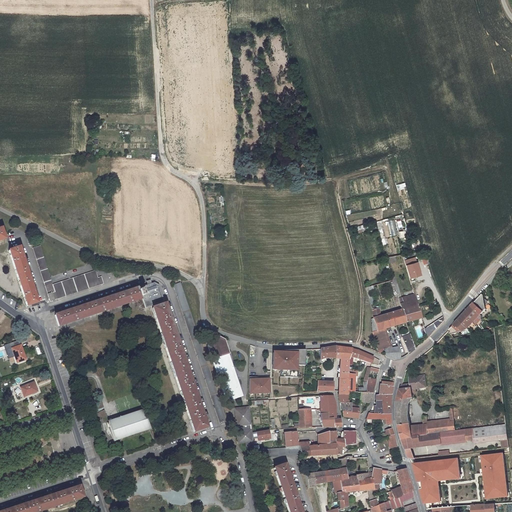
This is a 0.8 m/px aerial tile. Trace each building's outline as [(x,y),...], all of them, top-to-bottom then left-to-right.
[(230,149),(229,132),(216,132),(217,141),(218,141),(218,147),(224,146),(224,150),(230,149)] [(218,176),(233,175),(232,159),(217,160),(218,176)] [(388,221),(392,236),(397,234),(395,227),(400,226),(399,222),(394,223),(393,219),(388,221)] [(103,283),(101,277),(97,278),(95,271),(53,285),(40,246),(33,248),(50,301),(103,283)] [(9,251),(27,306),(37,303),(19,248),(9,251)] [(403,260),(409,278),(421,274),(415,256),(403,260)] [(140,290),(138,291),(140,297),(142,296),(144,303),(149,301),(162,296),(159,285),(154,283),(139,288),(140,290)] [(180,283),(173,285),(175,292),(182,289),(180,283)] [(138,291),(137,288),(55,315),(58,326),(141,299),(140,298),(140,297),(138,291)] [(175,292),(220,422),(227,420),(182,289),(175,292)] [(414,294),(398,298),(402,310),(418,306),(414,294)] [(468,312),(454,325),(461,337),(481,315),(486,310),(483,294),(472,307),(469,311),(468,312)] [(144,303),(146,308),(164,302),(162,296),(149,301),(144,303)] [(153,308),(195,431),(206,427),(165,304),(153,308)] [(421,317),(418,306),(402,310),(406,322),(421,317)] [(378,331),(383,329),(406,322),(402,310),(381,316),(379,309),(372,310),(378,331)] [(431,331),(444,318),(443,317),(445,314),(441,309),(425,325),(431,331)] [(454,325),(449,331),(454,339),(461,337),(454,325)] [(389,348),(383,329),(378,331),(383,349),(389,348)] [(414,349),(411,339),(410,336),(409,333),(403,334),(402,336),(403,338),(402,339),(408,354),(414,349)] [(212,360),(226,401),(243,396),(229,354),(225,341),(213,335),(207,345),(212,360)] [(20,345),(11,348),(16,363),(25,359),(20,345)] [(326,358),(333,358),(340,359),(349,360),(350,357),(352,349),(350,349),(346,348),(341,347),(335,347),(336,346),(320,349),(320,360),(326,358)] [(386,357),(393,360),(394,360),(395,360),(397,359),(398,359),(400,359),(397,347),(389,348),(383,349),(386,357)] [(294,351),(271,351),(271,369),(280,369),(279,377),(297,377),(297,365),(304,365),(305,350),(294,349),(294,351)] [(357,351),(355,350),(352,349),(350,357),(353,357),(358,359),(372,363),(374,358),(368,355),(361,352),(359,351),(357,351)] [(348,380),(348,375),(348,370),(349,360),(340,359),(339,380),(348,380)] [(348,380),(348,393),(354,393),(354,382),(355,383),(357,382),(357,375),(354,375),(348,375),(348,380)] [(455,421),(451,422),(428,425),(427,416),(423,416),(424,425),(411,427),(409,416),(409,407),(413,398),(412,393),(416,393),(415,388),(420,387),(420,388),(427,387),(424,375),(409,378),(410,384),(402,385),(397,402),(398,418),(403,437),(456,431),(455,421)] [(268,378),(249,378),(249,393),(268,393),(268,378)] [(348,395),(348,393),(348,380),(339,380),(339,391),(338,394),(348,395)] [(367,384),(366,393),(367,393),(373,393),(376,382),(367,381),(367,384)] [(37,391),(33,382),(20,388),(24,396),(37,391)] [(333,392),(333,382),(317,382),(317,392),(333,392)] [(381,385),(380,385),(379,395),(376,395),(376,401),(382,401),(385,401),(387,394),(392,395),(393,387),(391,387),(386,387),(386,386),(381,385)] [(494,390),(497,418),(505,417),(502,389),(494,390)] [(347,403),(348,398),(348,395),(338,394),(338,395),(343,417),(351,418),(352,403),(347,403)] [(390,400),(392,395),(387,394),(385,401),(382,401),(383,409),(391,409),(390,400)] [(332,396),(319,396),(319,402),(320,402),(320,414),(321,420),(323,427),(334,428),(333,420),(333,419),(336,419),(335,412),(334,413),(334,407),(334,401),(332,396)] [(382,401),(376,401),(376,406),(374,406),(374,411),(369,411),(369,413),(379,414),(390,414),(391,409),(383,409),(382,401)] [(246,449),(253,448),(248,407),(234,408),(236,426),(237,426),(237,430),(236,431),(238,443),(246,442),(246,449)] [(108,421),(114,441),(150,428),(143,409),(108,421)] [(309,409),(298,410),(298,428),(310,428),(309,409)] [(391,424),(390,414),(379,414),(369,413),(366,419),(385,419),(385,425),(391,424)] [(465,430),(473,429),(506,425),(505,417),(497,418),(464,422),(465,430)] [(475,443),(501,440),(504,439),(503,436),(508,435),(506,425),(473,429),(475,440),(475,443)] [(387,436),(394,435),(392,429),(385,431),(386,433),(376,435),(377,440),(387,438),(387,436)] [(412,448),(475,440),(473,429),(465,430),(456,431),(403,437),(406,449),(412,448)] [(255,431),(255,441),(270,439),(269,430),(255,431)] [(296,432),(284,433),(285,447),(286,447),(299,446),(299,447),(309,446),(308,442),(297,443),(296,432)] [(328,432),(320,434),(318,435),(317,446),(320,446),(320,444),(328,444),(328,432)] [(344,448),(344,445),(344,440),(341,440),(336,440),(335,432),(328,432),(328,444),(335,445),(341,447),(344,448)] [(355,444),(355,434),(352,434),(352,433),(343,433),(344,440),(344,445),(353,444),(355,444)] [(387,438),(389,448),(396,448),(394,435),(387,437),(387,438)] [(326,455),(330,464),(336,462),(336,460),(335,455),(335,445),(328,444),(320,444),(320,446),(317,446),(309,446),(299,447),(301,454),(301,457),(308,456),(326,455)] [(299,446),(286,447),(285,447),(257,450),(258,457),(301,454),(299,447),(299,446)] [(406,449),(409,458),(415,459),(412,448),(406,449)] [(502,454),(481,456),(486,498),(507,496),(502,454)] [(336,462),(337,469),(340,487),(348,486),(347,478),(345,468),(346,465),(345,458),(344,458),(342,459),(336,460),(336,462)] [(458,459),(414,464),(426,504),(440,502),(436,480),(460,478),(458,459)] [(274,468),(288,511),(300,511),(284,465),(274,468)] [(370,478),(371,478),(372,484),(381,484),(381,470),(372,468),(371,473),(370,478)] [(308,488),(313,487),(314,484),(332,482),(335,498),(335,499),(337,498),(336,494),(341,493),(340,487),(337,469),(305,474),(308,488)] [(396,471),(398,476),(397,476),(400,487),(391,491),(395,499),(400,497),(400,496),(412,491),(405,469),(396,471)] [(356,481),(355,477),(347,478),(348,486),(357,484),(356,481)] [(342,500),(339,501),(340,509),(348,507),(346,492),(367,491),(367,490),(373,489),(372,484),(371,478),(370,478),(356,481),(357,484),(348,486),(340,487),(341,493),(342,500)] [(35,511),(59,505),(60,508),(84,499),(80,487),(80,486),(74,488),(0,511),(35,511)] [(400,497),(395,499),(391,501),(383,504),(385,511),(386,511),(390,511),(403,506),(402,502),(414,497),(412,491),(400,496),(400,497)] [(473,504),(473,495),(462,495),(462,500),(469,500),(469,504),(473,504)] [(369,502),(371,510),(370,511),(385,511),(383,504),(378,505),(376,499),(375,499),(369,502)] [(502,503),(472,505),(471,511),(496,511),(496,507),(502,507),(502,503)]
